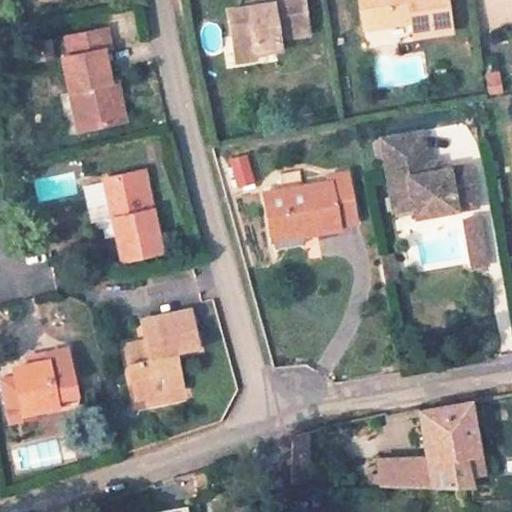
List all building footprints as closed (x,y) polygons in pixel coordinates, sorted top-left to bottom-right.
[(314,34),(309,0),(278,0),(279,5),(269,6),(270,13),(257,15),(256,9),(236,12),(242,54),(263,51),(263,55),(288,51),(286,38),(314,34)] [(458,28),(452,0),(366,0),(371,26),(417,19),(420,35),(458,28)] [(127,86),(121,57),(127,55),(123,35),(81,43),(93,95),(100,133),(142,125),(133,84),(127,86)] [(264,62),(263,55),(263,51),(242,54),(244,65),(264,62)] [(486,94),(501,91),(497,68),(482,71),(486,94)] [(100,133),(93,95),(82,98),(90,135),(100,133)] [(434,169),(426,130),(384,137),(395,196),(416,193),(419,208),(421,217),(481,206),(474,162),(434,169)] [(246,152),(226,156),(233,190),(253,186),(246,152)] [(168,245),(151,164),(112,172),(119,208),(128,253),(168,245)] [(119,208),(112,172),(103,174),(111,209),(119,208)] [(370,236),(359,182),(341,185),(342,193),(277,205),(285,248),(329,240),(330,245),(351,242),(353,239),(370,236)] [(419,208),(416,193),(395,196),(398,212),(419,208)] [(330,245),(329,240),(285,248),(285,254),(330,245)] [(412,294),(407,266),(394,269),(399,296),(412,294)] [(204,348),(196,312),(147,321),(150,339),(130,343),(141,398),(177,391),(172,369),(184,367),(181,353),(204,348)] [(84,390),(72,346),(48,353),(50,362),(30,367),(16,371),(26,415),(63,405),(61,396),(84,390)] [(50,362),(48,353),(28,359),(30,367),(50,362)] [(188,389),(184,367),(172,369),(177,391),(188,389)] [(465,479),(461,448),(472,445),(463,398),(458,398),(420,404),(428,443),(362,459),(364,478),(465,479)] [(323,478),(323,463),(298,461),(297,478),(323,478)]
